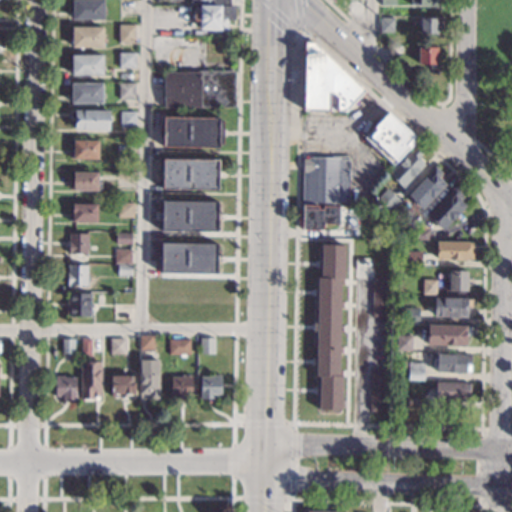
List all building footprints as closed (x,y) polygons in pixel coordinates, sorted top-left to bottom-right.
[(101,0),(101,19),(70,18),(70,0),(101,0)] [(228,0),(228,6),(233,6),(233,20),(221,21),(221,31),(198,31),(198,20),(192,20),(192,15),(199,15),(199,5),(191,5),(190,0),(228,0)] [(394,18),(393,33),(378,32),(378,17),(394,18)] [(437,19),(437,21),(442,21),(441,31),(437,31),(437,34),(419,33),(419,26),(418,26),(418,19),(437,19)] [(132,43),(117,43),(117,24),(119,24),(133,25),(132,43)] [(100,47),(71,46),(71,28),(100,28),(100,47)] [(364,91),(345,111),(303,110),(304,43),(314,43),(364,91)] [(404,45),(403,56),(388,55),(388,45),(404,45)] [(436,64),(434,64),(434,69),(429,69),(429,64),(417,63),(417,47),(437,47),(436,64)] [(133,68),(117,67),(118,52),(131,53),(133,53),(133,68)] [(100,76),(70,75),(70,53),(100,54),(100,76)] [(233,109),(163,107),(164,72),(198,73),(198,70),(200,70),(233,71),(233,109)] [(100,103),(70,102),(70,82),(96,83),(100,83),(100,103)] [(132,99),(117,98),(117,83),(121,83),(132,83),(132,99)] [(106,130),(73,129),(73,126),(68,126),(68,109),(107,110),(106,130)] [(133,128),(118,127),(118,110),(133,111),(133,128)] [(413,137),(411,140),(414,143),(393,166),(363,138),(387,112),(413,137)] [(217,147),(162,146),(163,117),(217,118),(217,147)] [(96,158),(71,158),(71,140),(96,141),(96,158)] [(421,155),(417,159),(423,165),(402,188),(388,175),(410,152),(411,153),(415,148),(421,155)] [(347,159),(349,159),(348,202),(338,202),(338,205),(307,204),(307,173),(302,173),(302,159),(307,159),(307,157),(332,158),(332,155),(347,156),(347,159)] [(217,189),(161,189),(162,159),(217,160),(217,189)] [(442,174),(438,178),(445,185),(421,210),(406,196),(434,166),(442,174)] [(95,190),(71,190),(71,172),(95,173),(95,190)] [(129,188),(113,188),(113,173),(130,173),(129,188)] [(399,201),(388,213),(377,198),(386,188),(399,201)] [(457,188),(459,190),(460,194),(459,197),(458,199),(465,205),(442,231),(426,216),(450,189),(454,188),(457,188)] [(215,231),(160,230),(160,201),(215,201),(215,231)] [(131,218),(115,217),(116,202),(131,202),(131,218)] [(95,222),(67,222),(67,212),(70,212),(71,203),(95,204),(95,222)] [(339,207),(338,224),(323,224),(322,231),(301,230),(302,205),(339,207)] [(428,230),(427,240),(412,240),(412,230),(428,230)] [(130,234),(129,243),(114,243),(114,233),(130,234)] [(85,253),(66,252),(67,234),(85,234),(85,253)] [(473,259),(436,259),(436,241),(473,242),(473,259)] [(215,273),(160,272),(160,243),(161,243),(215,244),(215,273)] [(343,279),(340,279),(338,376),(342,376),(341,410),(318,410),(319,376),(315,376),(317,278),(320,278),(321,245),(344,246),(343,279)] [(128,263),(113,263),(113,249),(129,249),(128,263)] [(421,253),(421,267),(404,266),(404,252),(421,253)] [(130,276),(116,275),(116,263),(131,264),(130,276)] [(84,285),(66,285),(66,265),(84,266),(84,285)] [(468,272),(467,292),(448,291),(449,271),(468,272)] [(387,277),(386,317),(371,316),(372,277),(387,277)] [(436,280),(436,295),(421,295),(422,280),(436,280)] [(88,299),(90,299),(90,308),(88,308),(87,315),(67,315),(67,292),(88,293),(88,299)] [(472,298),(472,308),(467,308),(467,317),(433,316),(434,297),(472,298)] [(418,308),(418,323),(402,323),(403,308),(418,308)] [(471,327),(471,337),(466,336),(466,346),(427,345),(427,343),(421,343),(422,337),(426,337),(427,325),(471,327)] [(150,350),(138,350),(138,335),(151,335),(150,350)] [(411,336),(411,351),(395,350),(396,335),(411,336)] [(88,355),(79,355),(80,338),(89,338),(88,355)] [(123,355),(108,354),(108,338),(124,338),(123,355)] [(213,339),(213,354),(198,353),(198,338),(213,339)] [(71,353),(60,353),(60,339),(70,339),(72,339),(71,353)] [(187,354),(167,354),(167,339),(170,339),(188,340),(187,354)] [(471,355),(471,364),(466,364),(465,373),(435,372),(435,368),(433,368),(433,358),(436,358),(436,353),(471,355)] [(156,375),(158,375),(157,400),(146,399),(147,394),(138,394),(139,359),(157,360),(156,375)] [(99,362),(99,369),(100,371),(99,397),(93,397),(93,399),(78,398),(79,362),(99,362)] [(424,363),(423,381),(407,380),(408,362),(424,363)] [(385,411),(369,411),(370,373),(383,373),(386,373),(385,411)] [(63,375),(63,377),(74,378),(74,389),(75,389),(75,399),(61,398),(61,396),(52,396),(53,375),(63,375)] [(219,398),(199,398),(200,377),(212,377),(212,375),(220,376),(219,398)] [(131,397),(110,396),(110,376),(131,376),(131,397)] [(189,399),(169,399),(170,377),(181,377),(181,376),(189,376),(189,399)] [(470,383),(469,393),(464,392),(464,402),(434,400),(435,382),(470,383)] [(422,398),(422,409),(406,408),(406,398),(422,398)]
